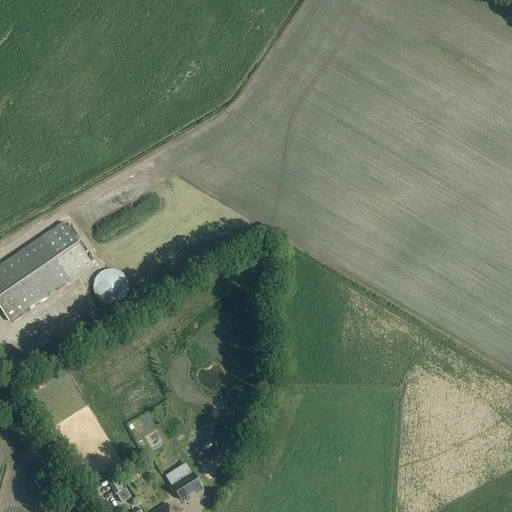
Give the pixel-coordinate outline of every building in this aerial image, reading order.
[(0,304),(12,321),(92,266),(63,224),(0,268),(0,304)] [(128,285),(125,277),(118,271),(109,270),(100,273),(95,281),(94,290),(97,298),(104,304),(113,305),(122,301),(127,294),(128,285)] [(167,431),(158,440),(159,441),(151,449),(156,454),(163,448),(161,446),(172,436),(167,431)] [(109,473),(106,475),(108,479),(115,475),(113,473),(112,471),(109,473)] [(181,501),(202,487),(193,473),(172,487),(181,501)] [(107,482),(115,496),(124,491),(116,476),(107,482)] [(97,498),(106,493),(98,479),(89,485),(97,498)]
